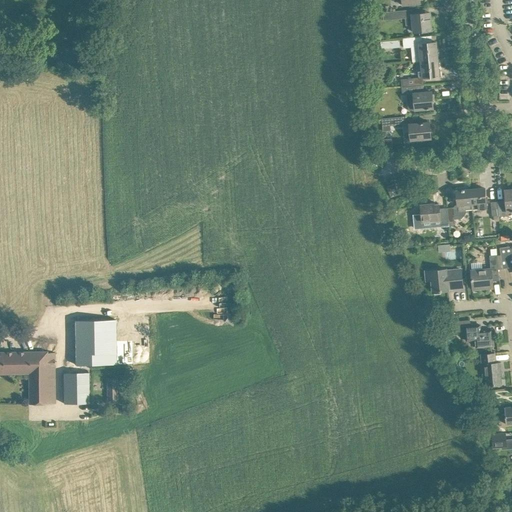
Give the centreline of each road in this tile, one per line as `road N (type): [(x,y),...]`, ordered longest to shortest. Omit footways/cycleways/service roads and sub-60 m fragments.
road 1 (residential): [(501,143),(477,86),(467,0)]
road 2 (residential): [(501,143),(446,168),(404,162),(380,172)]
